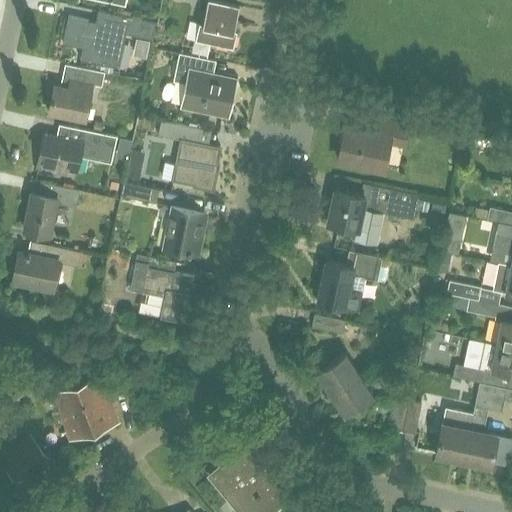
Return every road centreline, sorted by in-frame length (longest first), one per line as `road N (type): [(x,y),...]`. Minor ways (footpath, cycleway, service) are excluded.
road 1 (residential): [(267,358),(239,310),(237,277),(289,0)]
road 2 (residential): [(497,511),(346,471),(267,358)]
road 3 (residential): [(50,511),(267,358)]
